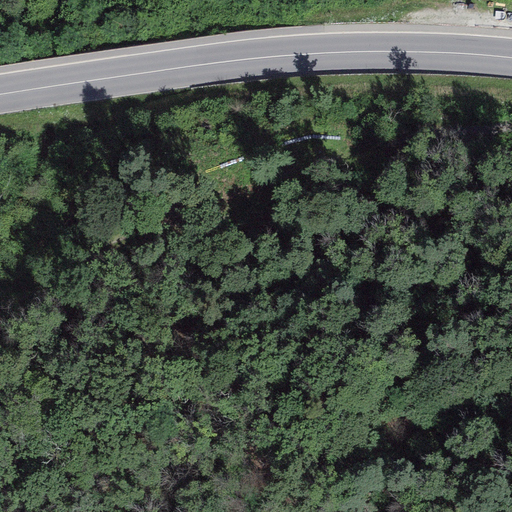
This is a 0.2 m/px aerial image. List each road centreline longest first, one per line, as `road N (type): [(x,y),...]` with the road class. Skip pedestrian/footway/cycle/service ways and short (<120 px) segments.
road 1 (track): [(0,297),(22,294),(75,261),(202,222),(416,139),(511,129)]
road 2 (tertiary): [(511,57),(370,50),(259,56),(0,97)]
